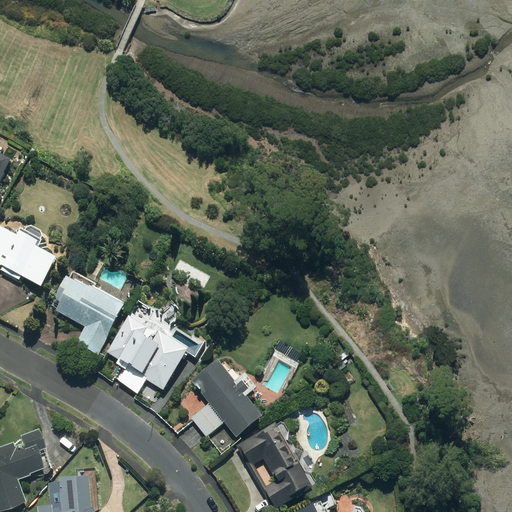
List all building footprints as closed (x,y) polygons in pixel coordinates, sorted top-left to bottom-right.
[(0,199),(3,194),(0,192),(0,184),(11,164),(0,158),(0,199)] [(19,232),(15,240),(0,231),(0,268),(39,290),(54,261),(37,252),(42,244),(19,232)] [(123,309),(67,280),(52,309),(86,327),(76,345),(98,356),(123,309)] [(171,303),(163,309),(175,324),(183,317),(171,303)] [(185,355),(130,319),(107,354),(128,367),(118,382),(137,395),(146,379),(162,390),(185,355)] [(282,396),(300,364),(294,361),(299,351),(281,342),(259,383),(282,396)] [(245,376),(233,385),(217,364),(192,383),(210,406),(191,420),(205,437),(223,423),(235,438),(260,419),(246,401),(257,392),(245,376)] [(311,491),(276,425),(237,445),(272,511),(311,491)] [(0,511),(11,511),(26,508),(18,483),(56,470),(45,439),(0,454),(0,511)] [(90,511),(88,480),(49,483),(51,511),(90,511)]
